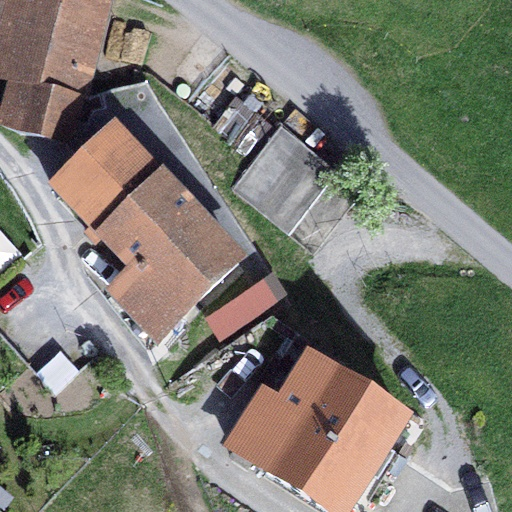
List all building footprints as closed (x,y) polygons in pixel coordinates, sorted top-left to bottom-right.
[(2,0),(0,9),(0,80),(10,83),(77,100),(84,99),(86,91),(81,90),(105,0),(2,0)] [(67,137),(73,138),(84,99),(77,100),(10,83),(0,120),(0,125),(64,148),(67,137)] [(219,131),(258,162),(274,142),(235,111),(219,131)] [(354,207),(361,197),(282,133),(274,142),(354,207)] [(240,265),(122,141),(62,198),(95,232),(105,242),(137,276),(115,297),(158,342),(240,265)] [(233,192),(313,257),(354,207),(274,142),(258,162),(233,192)] [(95,232),(88,239),(98,249),(105,242),(95,232)] [(222,342),(285,299),(273,281),(210,324),(222,342)] [(234,453),(326,511),(347,511),(372,474),(386,453),(405,424),(313,365),(281,415),(265,405),(234,453)] [(372,474),(382,480),(396,459),(386,453),(372,474)]
